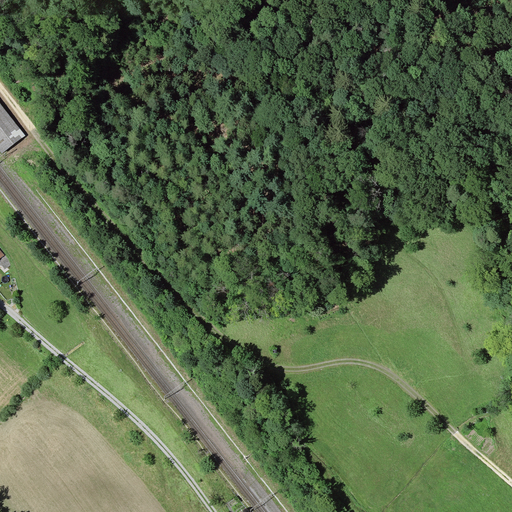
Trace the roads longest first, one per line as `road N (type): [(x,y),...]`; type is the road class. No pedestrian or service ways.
road 1 (track): [(511,481),(376,367),(340,361),(284,370),(227,342),(101,210),(0,85)]
road 2 (track): [(444,423),(469,380),(458,330),(435,278),(383,224)]
